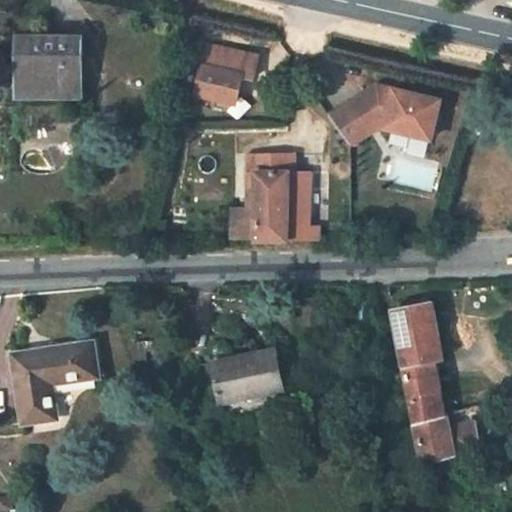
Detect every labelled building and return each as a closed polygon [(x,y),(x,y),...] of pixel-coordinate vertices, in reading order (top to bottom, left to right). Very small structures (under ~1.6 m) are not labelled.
[(80,36),(17,37),(19,91),(81,92),(80,36)] [(258,57),(207,46),(197,95),(237,103),(243,77),(253,79),(258,57)] [(377,86),(363,95),(365,99),(376,101),(374,111),(388,115),(385,125),(385,127),(431,138),(440,102),(377,86)] [(363,95),(346,106),(365,137),(384,124),(385,125),(388,115),(374,111),(376,101),(365,99),(363,95)] [(365,137),(346,106),(328,117),(350,147),(365,137)] [(310,190),(293,190),(293,173),(292,153),(245,154),(245,172),(257,172),(258,242),(311,240),(310,227),(310,190)] [(310,190),(310,173),(293,173),(293,190),(310,190)] [(320,227),(310,227),(311,240),(320,239),(320,227)] [(436,361),(428,318),(436,317),(433,302),(394,310),(410,395),(440,386),(439,379),(436,361)] [(444,359),(436,317),(428,318),(436,361),(444,359)] [(100,377),(94,342),(14,353),(23,423),(59,418),(54,385),(100,377)] [(284,388),(276,351),(215,364),(223,401),(284,388)] [(410,395),(424,462),(425,462),(457,453),(481,449),(474,422),(448,426),(440,386),(410,395)] [(284,388),(223,401),(227,421),(295,405),(291,387),(284,388)] [(459,460),(457,453),(425,462),(427,471),(459,460)] [(0,508),(14,507),(13,498),(0,499),(0,508)]
